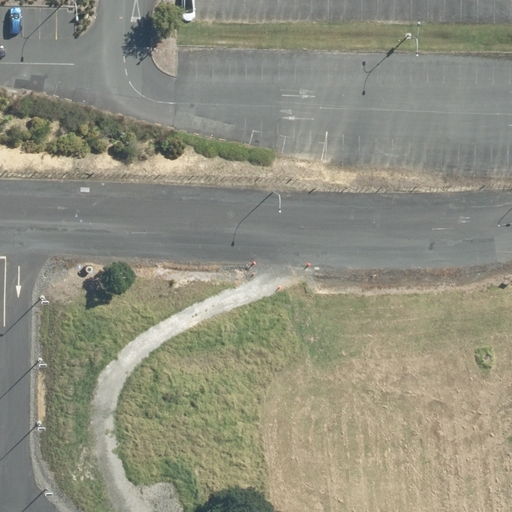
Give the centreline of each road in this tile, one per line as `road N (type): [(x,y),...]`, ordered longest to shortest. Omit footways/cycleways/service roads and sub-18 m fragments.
road 1 (residential): [(511,227),(0,215)]
road 2 (residential): [(124,0),(122,61),(162,93),(511,107)]
